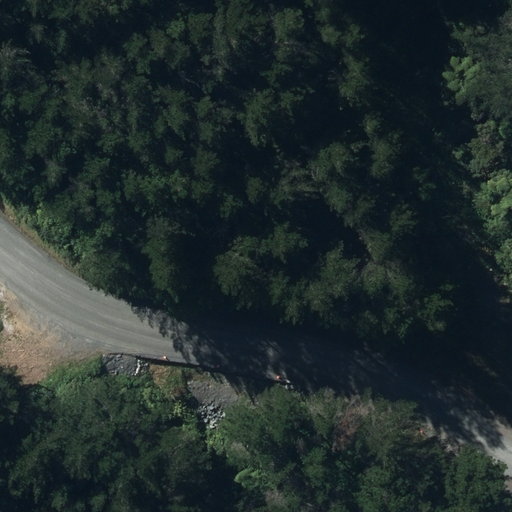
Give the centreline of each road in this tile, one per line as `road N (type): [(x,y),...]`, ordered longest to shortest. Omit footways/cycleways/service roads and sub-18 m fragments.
road 1 (unclassified): [(511,451),(479,424),(369,373),(68,307),(0,261)]
road 2 (track): [(511,363),(435,159),(390,15),(398,0)]
